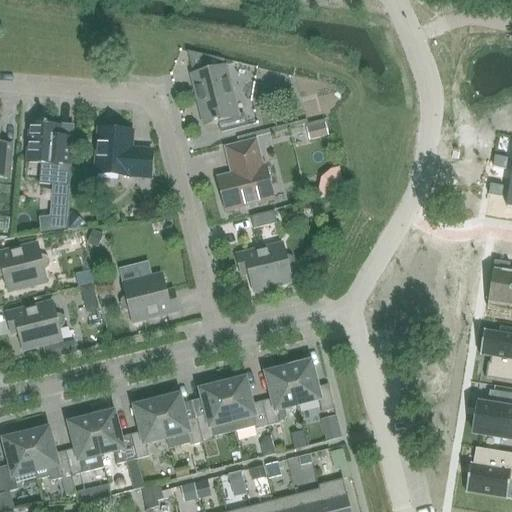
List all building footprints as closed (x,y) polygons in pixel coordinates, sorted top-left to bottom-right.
[(226,67),(225,68),(223,61),(187,52),(192,75),(191,76),(203,126),(218,122),(221,134),(247,127),(244,115),(238,116),(226,67)] [(79,75),(79,64),(58,63),(58,74),(79,75)] [(328,137),(325,124),(306,129),(309,142),(328,137)] [(70,187),(74,139),(60,138),(61,128),(30,125),(27,164),(40,165),(38,185),(70,187)] [(117,133),(99,131),(95,174),(130,177),(149,179),(151,152),(131,150),(132,134),(129,133),(129,130),(117,129),(117,133)] [(225,212),(273,199),(265,168),(261,169),(254,143),(226,150),(233,176),(217,180),(225,212)] [(0,179),(8,180),(10,152),(0,151),(0,179)] [(324,167),(335,185),(357,172),(346,153),(324,167)] [(495,157),(493,168),(506,170),(506,169),(503,168),(504,159),(507,160),(507,159),(495,157)] [(490,185),(488,196),(501,198),(501,197),(498,196),(500,188),(503,188),(503,187),(490,185)] [(49,197),(48,207),(68,210),(69,200),(49,197)] [(67,211),(42,209),(41,228),(66,229),(67,211)] [(277,224),(274,212),(250,218),(253,230),(277,224)] [(84,225),(71,214),(67,220),(67,231),(79,230),(84,225)] [(47,268),(48,265),(48,262),(46,259),(44,258),(40,258),(36,245),(0,254),(0,276),(3,275),(8,293),(46,283),(43,271),(45,270),(47,268)] [(293,268),(294,265),(293,261),(291,259),(290,258),(287,258),(285,258),(282,245),(236,257),(241,277),(249,275),(253,293),(291,283),(288,271),(291,270),(293,268)] [(492,281),(488,304),(490,305),(491,302),(511,305),(511,272),(508,272),(510,264),(494,262),(494,263),(499,264),(498,272),(499,272),(498,281),(491,279),(491,281),(492,281)] [(132,324),(178,312),(173,294),(166,295),(161,275),(123,285),(126,298),(123,300),(121,302),(121,305),(121,307),(122,309),(125,311),(127,312),(129,311),(132,324)] [(96,298),(93,285),(80,288),(83,301),(96,298)] [(63,326),(63,323),(63,320),(61,318),(58,316),(56,316),(54,316),(51,303),(6,315),(11,335),(18,333),(23,352),(61,342),(58,330),(61,328),(63,326)] [(483,333),(479,356),(490,358),(490,364),(488,364),(485,380),(511,383),(511,331),(502,330),(501,335),(483,333)] [(61,356),(58,345),(43,349),(46,361),(61,356)] [(310,364),(288,370),(298,409),(319,404),(322,414),(333,411),(327,386),(316,389),(310,364)] [(298,409),(288,370),(266,375),(272,400),(261,403),(268,427),(280,424),(279,422),(284,421),(286,418),(285,412),(298,409)] [(256,430),(268,427),(261,403),(251,405),(244,381),(222,386),(234,433),(256,428),(256,430)] [(206,416),(196,419),(202,444),(213,441),(213,439),(234,433),(222,386),(200,392),(206,416)] [(477,405),(473,434),(511,440),(511,396),(490,393),(487,406),(477,405)] [(191,447),(202,444),(196,419),(185,422),(179,397),(157,403),(167,442),(169,450),(190,445),(191,447)] [(167,442),(157,403),(135,409),(141,433),(130,436),(137,460),(148,458),(145,448),(167,442)] [(113,414),(91,419),(101,459),(114,455),(117,466),(137,460),(130,436),(120,438),(113,414)] [(65,452),(71,477),(72,480),(105,472),(101,459),(91,419),(69,425),(75,450),(65,452)] [(48,430),(25,436),(37,481),(49,478),(50,482),(71,477),(65,452),(54,455),(48,430)] [(37,481),(25,436),(3,442),(10,467),(0,468),(0,472),(5,494),(16,491),(15,484),(36,479),(36,481),(37,481)] [(273,448),(275,456),(286,453),(284,445),(273,448)] [(334,471),(347,468),(343,450),(330,454),(334,471)] [(470,466),(465,493),(507,500),(509,484),(511,484),(511,456),(476,451),(474,466),(470,466)] [(278,463),(265,466),(268,481),(281,478),(278,463)] [(240,472),(227,476),(230,486),(243,483),(240,472)] [(199,500),(211,497),(207,481),(195,484),(199,500)] [(318,487),(319,490),(324,511),(349,511),(341,481),(318,487)] [(324,511),(319,490),(295,496),(299,511),(324,511)] [(274,511),(299,511),(295,496),(272,502),(274,511)] [(274,511),(272,502),(249,508),(249,511),(274,511)]
